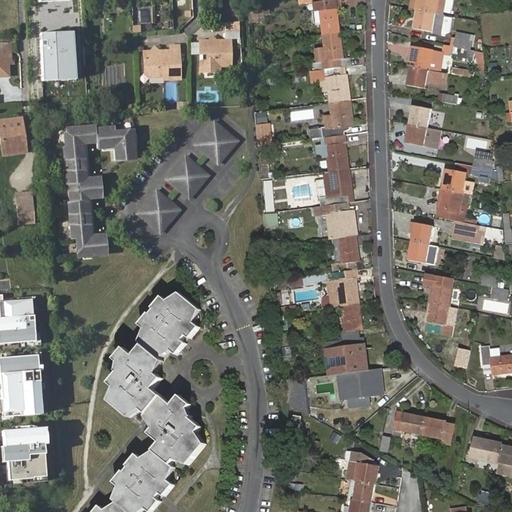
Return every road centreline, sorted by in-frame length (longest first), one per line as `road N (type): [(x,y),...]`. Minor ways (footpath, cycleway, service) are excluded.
road 1 (residential): [(511,417),(457,391),(429,367),(409,345),(386,289),(379,0)]
road 2 (residential): [(250,511),(256,380),(243,326),(208,254)]
